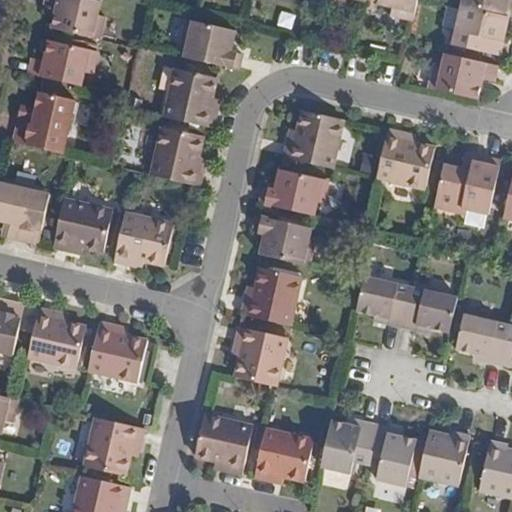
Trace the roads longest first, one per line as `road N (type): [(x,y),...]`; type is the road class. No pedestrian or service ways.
road 1 (residential): [(511,127),(304,79),(270,85),(250,108),(205,311)]
road 2 (residential): [(205,311),(0,265)]
road 3 (residential): [(205,311),(167,482)]
road 4 (residential): [(167,482),(298,511)]
road 5 (residential): [(511,409),(428,390),(393,372)]
